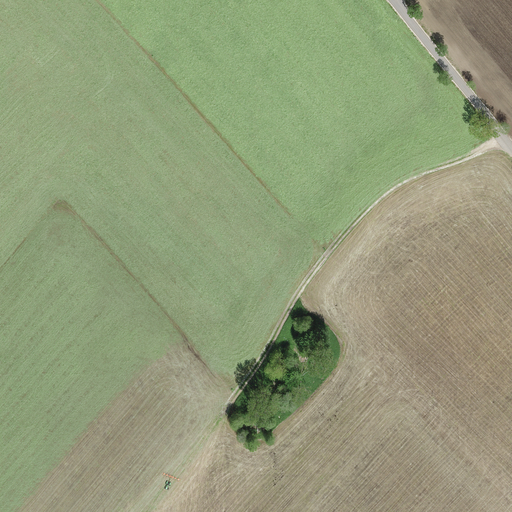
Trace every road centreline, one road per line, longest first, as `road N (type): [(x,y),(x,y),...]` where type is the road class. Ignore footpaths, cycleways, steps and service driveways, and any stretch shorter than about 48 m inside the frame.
road 1 (track): [(146,511),(358,217),(403,179),(502,136)]
road 2 (unclassified): [(393,0),(511,149)]
